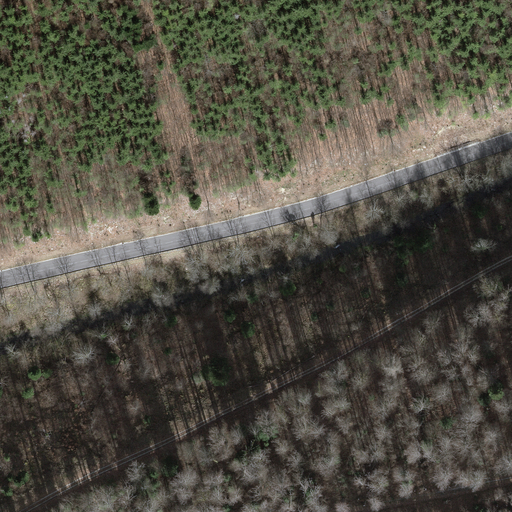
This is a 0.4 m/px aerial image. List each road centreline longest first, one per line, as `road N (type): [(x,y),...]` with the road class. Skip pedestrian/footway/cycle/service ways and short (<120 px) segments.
road 1 (track): [(23,511),(511,256)]
road 2 (secondary): [(511,138),(235,227),(0,280)]
road 3 (track): [(511,479),(346,511)]
